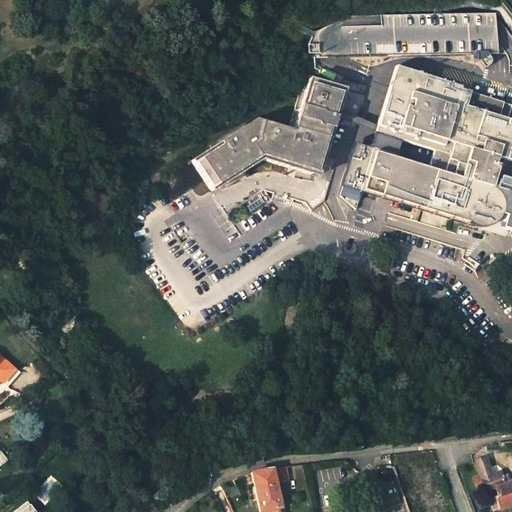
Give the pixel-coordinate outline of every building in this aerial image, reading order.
[(315,56),(494,53),(494,31),(495,12),(346,14),(311,31),(315,56)] [(393,67),(387,65),(371,121),(377,123),(393,67)] [(493,192),(503,162),(511,164),(511,121),(503,119),(507,105),(453,88),(454,85),(393,67),(377,123),(371,121),(370,124),(370,126),(376,127),(374,133),(427,149),(443,153),(436,174),(420,169),(349,148),(335,197),(350,214),(353,205),(356,192),(475,227),(478,228),(482,227),(486,226),(488,225),(493,221),(497,217),(499,212),(499,208),(498,201),(496,196),(493,192)] [(248,123),(184,160),(203,193),(255,163),(311,180),(338,87),(298,76),(281,133),(248,123)] [(503,119),(511,121),(511,106),(507,105),(503,119)] [(443,153),(427,149),(420,169),(436,174),(443,153)] [(511,191),(503,189),(492,229),(511,235),(511,191)] [(166,410),(52,275),(29,297),(145,431),(166,410)] [(0,379),(2,381),(6,376),(14,368),(0,354),(0,379)] [(12,381),(22,370),(16,365),(14,368),(6,376),(12,381)] [(485,491),(494,487),(497,495),(493,496),(498,509),(510,505),(509,502),(511,500),(511,480),(503,484),(499,473),(491,476),(484,458),(475,461),(480,476),(477,477),(482,490),(484,489),(485,491)] [(274,484),(286,482),(284,468),(271,469),(274,484)] [(279,511),(279,508),(280,507),(274,484),(271,469),(254,472),(250,473),(258,511),(279,511)] [(399,487),(408,511),(446,511),(445,506),(449,504),(438,474),(399,487)] [(473,478),(477,491),(482,490),(477,477),(473,478)] [(165,500),(158,491),(152,496),(158,505),(165,500)] [(36,511),(29,502),(16,511),(36,511)]
